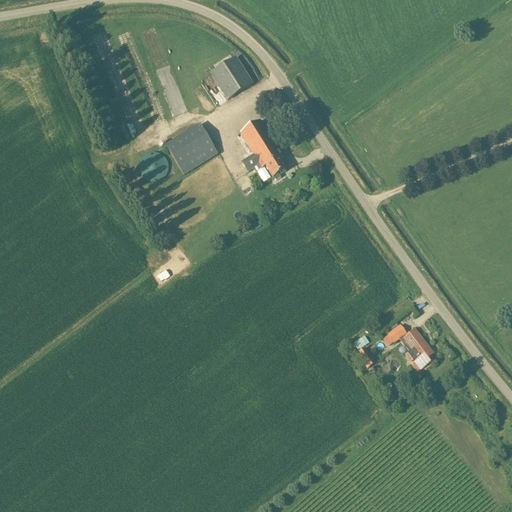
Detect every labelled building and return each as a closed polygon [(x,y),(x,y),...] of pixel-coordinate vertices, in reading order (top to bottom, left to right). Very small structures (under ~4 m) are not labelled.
[(209,75),(227,102),(254,85),(236,58),(209,75)] [(284,159),(273,142),(261,121),(239,135),(252,155),(253,156),(241,164),(248,174),(254,170),(256,174),(262,170),(266,168),(273,180),(274,179),(276,182),(281,179),(279,176),(287,171),(280,161),(284,159)] [(218,156),(200,125),(165,147),(184,177),(218,156)] [(140,165),(140,169),(141,174),(143,178),(146,181),(150,182),(155,183),(159,182),(163,180),(166,177),(168,173),(168,168),(168,164),(166,160),(162,157),(158,155),(154,154),(149,155),(145,157),(142,161),(140,165)] [(392,333),(388,336),(384,339),(390,347),(407,334),(401,326),(398,327),(397,325),(390,330),(392,333)] [(431,364),(428,360),(433,356),(415,331),(402,341),(406,346),(408,345),(412,351),(405,356),(418,373),(431,364)] [(366,347),(356,353),(367,369),(376,363),(366,347)]
